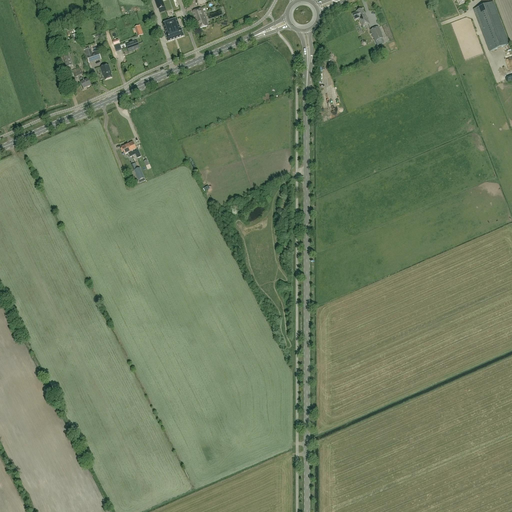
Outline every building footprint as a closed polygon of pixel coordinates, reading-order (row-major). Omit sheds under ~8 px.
[(155,0),(159,9),(165,7),(163,1),(162,0),(155,0)] [(509,45),(493,3),(474,10),(490,52),(509,45)] [(201,9),(193,12),(199,29),(207,26),(201,9)] [(357,12),(357,13),(352,15),(355,21),(359,19),(363,28),(370,24),(365,13),(364,13),(362,10),(357,12)] [(177,20),(170,22),(176,39),(183,36),(181,29),(180,30),(177,20)] [(176,39),(170,22),(163,25),(166,35),(165,35),(168,42),(176,39)] [(135,27),(138,37),(143,35),(140,26),(135,27)] [(378,28),(371,31),(375,42),(383,38),(378,28)] [(103,32),(95,35),(97,39),(102,38),(103,42),(106,41),(103,32)] [(126,45),(129,53),(135,50),(139,48),(137,41),(126,45)] [(85,52),(89,63),(100,59),(99,53),(91,56),(89,50),(85,52)] [(135,52),(123,56),(125,62),(137,58),(135,52)] [(68,53),(62,55),(67,68),(73,66),(68,53)] [(109,66),(100,69),(102,74),(103,74),(105,81),(112,79),(111,75),(112,75),(109,66)] [(80,68),(72,71),(76,80),(84,76),(80,68)] [(84,90),(91,86),(88,79),(84,81),(83,78),(79,79),(81,83),(80,83),(84,90)] [(131,162),(136,160),(136,159),(141,157),(138,150),(137,150),(133,142),(127,145),(132,155),(130,156),(128,156),(131,162)] [(127,145),(122,148),(121,149),(122,152),(124,152),(125,155),(128,154),(129,156),(130,156),(132,155),(127,145)] [(150,167),(146,158),(142,160),(146,169),(150,167)] [(145,178),(140,168),(134,171),(138,181),(145,178)] [(132,183),(137,181),(132,171),(127,173),(132,183)]
